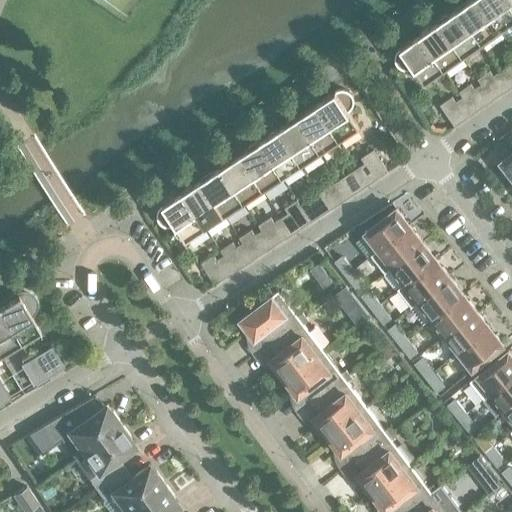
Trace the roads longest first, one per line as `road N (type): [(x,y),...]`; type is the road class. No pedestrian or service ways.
road 1 (residential): [(180,318),(428,161)]
road 2 (residential): [(320,511),(180,318)]
road 3 (residential): [(180,318),(132,254),(99,251),(86,264),(86,280),(128,346)]
road 4 (residential): [(128,346),(251,511)]
road 5 (residential): [(0,420),(128,346)]
road 6 (residential): [(511,266),(428,161)]
